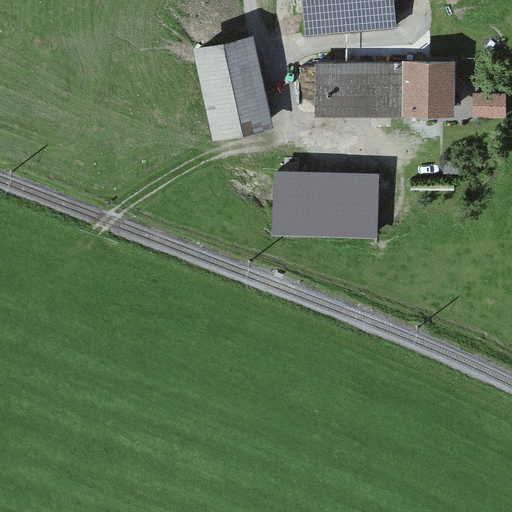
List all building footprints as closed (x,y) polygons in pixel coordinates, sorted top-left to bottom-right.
[(390,0),(306,0),(310,33),(393,24),(390,0)] [(253,27),(196,39),(214,132),(272,121),(253,27)] [(454,59),(316,58),(316,110),(454,110),(454,59)] [(505,91),(474,91),(474,113),(505,113),(505,91)] [(377,168),(276,166),(275,230),(376,231),(377,168)]
